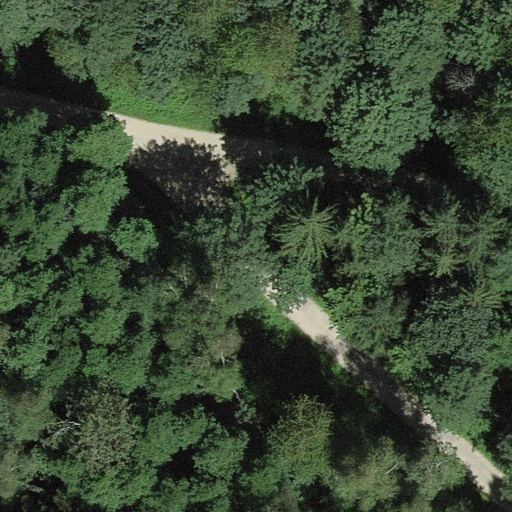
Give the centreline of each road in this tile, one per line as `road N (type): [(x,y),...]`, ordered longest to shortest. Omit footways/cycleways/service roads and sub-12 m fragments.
road 1 (track): [(511,511),(279,281),(152,133)]
road 2 (track): [(511,210),(152,133)]
road 3 (track): [(0,99),(152,133)]
